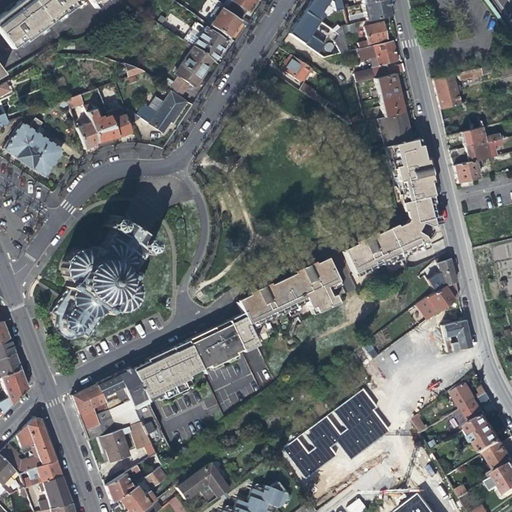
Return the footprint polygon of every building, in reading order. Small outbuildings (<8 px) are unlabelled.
[(76,0),(87,0),(92,5),(98,0),(15,0),(0,12),(0,34),(10,47),(22,38),(23,40),(59,12),(60,14),(76,0)] [(248,7),(252,0),(223,0),(220,5),(224,7),(240,18),(241,18),(248,7)] [(333,10),(342,9),(339,0),(310,0),(303,10),(318,20),(322,15),(319,12),(328,0),(329,0),(332,1),(333,10)] [(387,6),(385,0),(374,0),(360,3),(364,20),(389,15),(387,6)] [(237,22),(240,18),(224,7),(220,11),(216,8),(210,17),(213,19),(209,26),(214,29),(227,38),(233,30),(237,23),(238,22),(237,22)] [(318,20),(303,10),(288,34),(317,52),(323,43),(310,34),(318,20)] [(237,23),(244,27),(247,22),(241,18),(240,18),(237,22),(238,22),(237,23)] [(343,38),(344,44),(350,43),(347,33),(354,31),(352,23),(340,26),(343,38)] [(359,41),(350,43),(344,44),(346,51),(357,49),(371,45),(370,43),(384,39),(382,33),(380,23),(362,27),(365,42),(359,41)] [(203,28),(191,47),(210,59),(212,61),(219,52),(225,43),(224,43),(227,38),(214,29),(211,34),(203,28)] [(339,52),(346,51),(343,38),(338,34),(333,40),(339,52)] [(389,41),(371,45),(357,49),(359,59),(368,57),(370,67),(369,67),(370,69),(351,74),(353,83),(372,78),(392,73),(402,71),(400,64),(385,68),(384,63),(394,61),(392,52),(389,41)] [(322,57),(335,48),(331,42),(318,51),(322,57)] [(200,74),(210,59),(191,47),(172,75),(175,77),(171,83),(165,79),(161,85),(179,97),(188,85),(191,87),(200,74)] [(308,67),(288,54),(282,63),(279,68),(299,81),(308,67)] [(491,66),(480,68),(481,75),(482,81),(493,78),(491,66)] [(458,80),(481,75),(480,68),(456,74),(458,80)] [(372,78),(377,98),(396,93),(394,83),(392,73),(372,78)] [(452,82),(450,75),(431,80),(434,94),(438,109),(457,104),(455,93),(459,92),(458,85),(455,86),(455,83),(452,84),(452,82)] [(297,90),(312,100),(323,108),(327,102),(312,92),(313,91),(302,83),(297,90)] [(167,123),(169,124),(175,115),(183,103),(169,92),(161,103),(153,97),(146,108),(141,105),(134,115),(160,133),(165,126),(167,123)] [(84,93),(78,96),(82,104),(83,107),(89,105),(84,93)] [(377,98),(381,117),(401,112),(398,100),(396,93),(377,98)] [(68,109),(82,104),(78,96),(65,100),(68,109)] [(466,115),(469,130),(480,128),(499,124),(498,121),(495,122),(495,119),(488,120),(484,105),(489,104),(487,97),(463,103),(466,115)] [(70,114),(68,109),(65,100),(53,105),(52,105),(70,114)] [(90,104),(89,105),(83,107),(89,122),(97,143),(107,140),(115,137),(107,115),(101,118),(100,116),(95,118),(90,104)] [(106,114),(107,115),(115,137),(122,134),(128,132),(119,109),(106,114)] [(380,117),(386,145),(405,141),(402,126),(401,121),(403,121),(401,112),(381,117),(380,117)] [(337,118),(340,120),(342,122),(347,125),(349,125),(345,114),(337,118)] [(36,129),(37,127),(40,123),(33,117),(26,127),(19,122),(1,148),(17,159),(42,176),(60,150),(48,141),(49,139),(45,137),(44,139),(39,136),(41,133),(36,129)] [(92,145),(97,143),(89,122),(76,128),(83,149),(92,145)] [(444,136),(458,133),(459,133),(457,124),(442,127),(444,136)] [(483,137),(480,128),(469,130),(459,133),(458,133),(460,138),(462,147),(484,142),(501,138),(509,136),(507,131),(483,137)] [(502,142),(501,138),(484,142),(487,156),(493,155),(491,144),(502,142)] [(381,146),(388,174),(394,173),(419,167),(418,162),(415,148),(417,148),(414,139),(405,141),(386,145),(381,146)] [(484,142),(462,147),(455,149),(457,157),(449,159),(451,165),(479,158),(487,156),(484,142)] [(510,151),(497,154),(499,160),(511,157),(510,151)] [(480,164),(479,158),(451,165),(454,176),(455,184),(477,178),(474,165),(480,164)] [(424,173),(423,166),(419,167),(422,179),(417,180),(418,184),(421,183),(422,184),(426,182),(424,173)] [(423,185),(422,184),(421,183),(418,184),(417,180),(422,179),(419,167),(394,173),(396,181),(398,190),(395,191),(396,192),(400,208),(427,195),(423,185)] [(388,174),(390,182),(396,181),(394,173),(388,174)] [(394,192),(396,192),(395,191),(398,190),(396,181),(390,182),(391,185),(393,187),(394,192)] [(407,216),(425,225),(438,219),(437,216),(436,213),(430,215),(428,206),(431,205),(428,199),(427,195),(400,208),(402,209),(404,208),(407,216)] [(87,338),(102,312),(104,314),(107,309),(113,312),(117,312),(120,311),(122,310),(125,309),(128,307),(129,306),(132,302),(134,297),(135,293),(135,289),(134,285),(133,283),(128,278),(132,273),(127,270),(140,252),(144,255),(152,243),(143,237),(149,229),(125,213),(119,221),(110,215),(102,226),(107,230),(94,248),(90,245),(87,250),(84,249),(80,248),(76,248),(71,250),(68,252),(65,254),(63,257),(61,260),(60,263),(59,269),(59,271),(60,275),(62,277),(65,280),(61,285),(64,286),(48,312),(52,315),(52,318),(52,323),(54,328),(56,331),(59,334),(62,336),(67,338),(71,338),(75,338),(77,337),(81,335),(87,338)] [(340,251),(346,263),(352,276),(363,271),(362,269),(386,257),(387,260),(409,249),(407,247),(416,243),(420,249),(427,246),(422,233),(415,230),(408,227),(400,224),(394,227),(393,225),(373,235),(373,237),(374,240),(371,241),(370,237),(365,236),(367,240),(360,243),(358,239),(358,240),(355,243),(357,247),(355,248),(354,246),(351,245),(340,251)] [(416,251),(420,249),(416,243),(407,247),(409,249),(407,250),(409,253),(414,250),(416,251)] [(429,284),(433,292),(441,286),(442,287),(453,284),(450,270),(446,255),(440,257),(436,259),(433,261),(436,262),(437,269),(434,270),(437,279),(429,284)] [(390,262),(388,259),(387,260),(386,257),(377,262),(380,268),(385,266),(386,264),(390,262)] [(234,302),(239,314),(246,328),(258,322),(257,320),(279,309),(280,312),(291,306),(290,304),(297,300),(297,299),(301,297),(303,299),(302,301),(307,311),(311,309),(313,312),(333,302),(330,295),(326,297),(321,287),(326,285),(327,286),(335,282),(324,258),(312,264),(311,267),(312,269),(310,270),(308,266),(304,265),(303,265),(305,270),(299,273),(297,268),(296,269),(294,273),(296,277),(293,278),(292,276),(290,275),(267,286),(266,289),(267,290),(265,291),(263,288),(259,287),(258,287),(260,291),(254,294),(252,290),(251,291),(249,294),(251,298),(248,299),(247,297),(245,296),(234,302)] [(374,271),(380,268),(377,262),(370,265),(374,271)] [(370,273),(374,271),(370,265),(364,268),(367,273),(370,273)] [(336,285),(335,282),(327,286),(326,285),(321,287),(323,291),(336,285)] [(447,294),(442,287),(441,286),(433,292),(419,302),(431,317),(452,301),(447,294)] [(291,306),(302,301),(303,299),(301,297),(297,299),(297,300),(290,304),(291,306)] [(282,313),(281,311),(280,312),(279,309),(274,311),(277,318),(280,315),(282,313)] [(264,316),(267,323),(274,319),(271,313),(264,316)] [(228,319),(225,321),(240,351),(254,345),(246,328),(239,314),(228,319)] [(263,325),(267,323),(264,316),(258,319),(261,324),(263,325)] [(294,328),(296,326),(300,324),(297,317),(290,320),(294,328)] [(454,336),(457,350),(469,348),(466,333),(462,320),(440,326),(444,342),(447,341),(446,338),(454,336)] [(214,326),(210,328),(212,331),(218,328),(227,346),(228,346),(232,353),(239,350),(225,321),(222,322),(214,326)] [(212,331),(210,328),(183,340),(198,369),(205,365),(207,367),(233,355),(232,353),(228,346),(227,346),(218,328),(212,331)] [(447,341),(444,342),(446,352),(457,350),(454,336),(446,338),(447,341)] [(0,358),(12,353),(9,345),(6,338),(0,340),(0,358)] [(154,354),(145,358),(151,370),(170,361),(164,349),(154,354)] [(0,375),(18,368),(14,360),(12,353),(0,358),(0,375)] [(145,373),(151,370),(145,358),(127,367),(146,404),(146,405),(154,401),(146,387),(151,384),(145,373)] [(143,406),(146,404),(127,367),(120,370),(114,373),(127,400),(137,421),(147,440),(158,435),(143,406)] [(22,379),(18,368),(0,375),(0,383),(5,397),(0,399),(0,414),(26,388),(22,379)] [(123,401),(127,400),(114,373),(101,379),(91,384),(100,402),(104,410),(110,407),(104,395),(116,389),(123,401)] [(442,379),(436,384),(443,394),(450,389),(442,379)] [(466,386),(463,381),(450,391),(453,395),(466,386)] [(182,385),(193,408),(200,405),(189,382),(182,385)] [(69,394),(76,413),(100,402),(91,384),(81,388),(69,394)] [(374,399),(364,386),(283,448),(305,477),(334,455),(329,448),(337,442),(351,460),(390,430),(375,410),(380,407),(374,399)] [(467,386),(466,386),(453,395),(461,409),(487,394),(483,387),(472,393),(471,391),(467,386)] [(491,399),(487,394),(461,409),(455,413),(465,430),(469,428),(486,418),(481,409),(479,406),(491,399)] [(100,402),(76,413),(79,421),(86,440),(98,435),(114,429),(104,410),(100,402)] [(420,414),(411,417),(416,432),(425,429),(420,414)] [(484,454),(485,453),(502,443),(494,429),(487,417),(486,418),(469,428),(473,435),(471,436),(476,443),(477,443),(484,454)] [(27,460),(30,470),(34,468),(53,461),(50,451),(47,444),(38,420),(37,418),(31,418),(14,435),(19,449),(31,444),(36,457),(27,460)] [(42,418),(38,420),(47,444),(51,443),(42,418)] [(142,443),(147,455),(153,452),(147,440),(137,421),(114,429),(98,435),(105,454),(107,461),(126,454),(119,434),(128,430),(135,446),(142,443)] [(426,444),(430,450),(442,443),(439,437),(426,444)] [(485,453),(487,457),(504,447),(502,443),(485,453)] [(2,447),(0,449),(0,459),(12,471),(16,475),(19,474),(26,472),(27,471),(12,457),(16,453),(6,444),(2,447)] [(487,457),(498,475),(511,466),(511,459),(507,451),(504,447),(487,457)] [(145,457),(154,469),(156,467),(159,465),(153,452),(147,455),(145,457)] [(0,484),(12,471),(0,459),(0,484)] [(37,478),(27,482),(28,487),(40,482),(48,479),(59,475),(56,467),(53,461),(34,468),(37,478)] [(197,489),(206,502),(217,494),(222,491),(232,483),(228,477),(220,482),(206,463),(173,488),(182,499),(197,489)] [(511,466),(498,475),(495,476),(485,482),(491,491),(500,486),(507,497),(511,494),(511,466)] [(149,488),(164,477),(156,467),(154,469),(142,477),(116,497),(120,502),(124,507),(120,511),(134,511),(153,499),(146,490),(148,487),(149,488)] [(28,477),(25,478),(27,482),(37,478),(34,468),(30,470),(27,471),(26,472),(28,477)] [(120,473),(102,485),(106,494),(109,502),(116,497),(142,477),(138,471),(124,479),(120,473)] [(40,482),(47,509),(69,503),(63,488),(59,475),(40,482)] [(266,511),(269,505),(275,507),(280,503),(284,493),(275,481),(267,487),(261,484),(259,491),(250,488),(244,502),(235,499),(229,511),(226,511),(219,510),(218,511),(266,511)] [(454,490),(458,498),(468,493),(463,485),(454,490)] [(430,511),(416,493),(391,511),(430,511)] [(166,502),(173,511),(183,511),(172,497),(166,502)] [(359,497),(346,507),(349,511),(360,511),(367,508),(359,497)] [(154,511),(159,507),(153,499),(134,511),(154,511)] [(71,511),(71,509),(70,505),(69,503),(47,509),(38,511),(71,511)]
